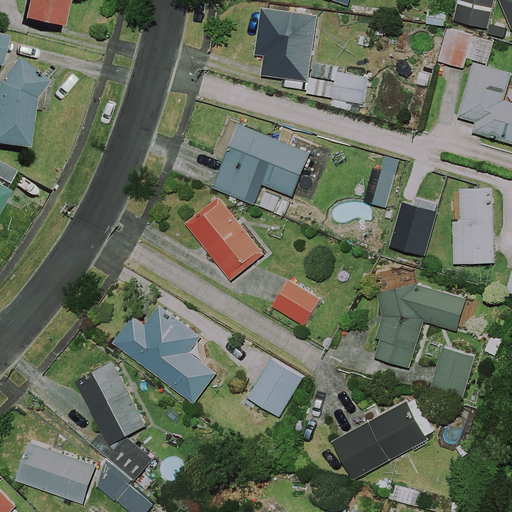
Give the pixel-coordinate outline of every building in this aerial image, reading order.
[(69,0),(28,0),(23,23),(63,31),(69,0)] [(511,0),(502,0),(511,23),(511,0)] [(319,17),(263,8),(256,55),(265,57),(262,76),(309,83),(319,17)] [(511,23),(488,18),(485,36),(508,41),(511,23)] [(474,37),(448,30),(439,63),(465,70),(474,37)] [(16,60),(0,82),(0,146),(26,151),(34,104),(49,84),(16,60)] [(511,76),(511,75),(476,64),(460,117),(476,122),(473,132),(511,144),(511,103),(504,102),(511,76)] [(369,71),(324,65),(322,81),(309,79),(307,95),(364,104),(369,71)] [(311,153),(239,125),(214,189),(255,206),(285,218),(297,188),(309,193),(320,164),(308,159),(311,153)] [(0,212),(9,196),(0,190),(0,212)] [(495,190),(463,190),(463,222),(455,222),(455,264),(494,264),(495,190)] [(267,254),(222,198),(188,225),(233,282),(267,254)] [(321,300),(290,280),(273,307),(304,327),(321,300)] [(378,291),(384,317),(372,355),(410,366),(424,320),(457,331),(467,298),(417,283),(378,291)] [(176,317),(169,326),(159,318),(151,328),(138,318),(118,345),(195,403),(216,374),(189,354),(203,336),(176,317)] [(474,358),(445,350),(433,391),(462,399),(474,358)] [(302,379),(272,360),(249,398),(279,417),(302,379)] [(110,461),(93,483),(118,503),(130,511),(143,511),(151,503),(130,487),(153,458),(126,437),(147,426),(114,363),(78,382),(102,428),(89,444),(110,461)] [(436,437),(416,398),(335,440),(355,479),(436,437)] [(93,483),(99,466),(31,442),(18,480),(86,504),(93,483)] [(422,493),(396,485),(392,500),(418,508),(422,493)] [(12,511),(18,506),(4,492),(0,488),(0,511),(12,511)] [(381,511),(383,509),(360,498),(354,511),(381,511)]
